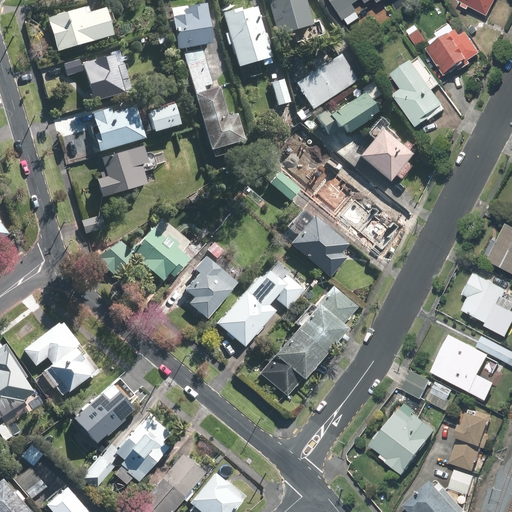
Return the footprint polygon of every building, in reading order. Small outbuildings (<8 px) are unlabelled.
[(309,28),(300,0),(264,0),(263,0),(275,39),(309,28)] [(326,0),(345,30),(360,21),(352,9),(360,3),(364,8),(373,3),(376,8),(389,0),(326,0)] [(457,0),(455,4),(486,20),(496,0),(457,0)] [(174,52),(181,51),(194,95),(191,96),(207,154),(240,144),(232,117),(227,118),(219,87),(204,92),(203,88),(210,86),(199,48),(209,47),(203,5),(168,10),(174,52)] [(269,66),(252,7),(220,16),(225,34),(222,35),(226,48),(228,47),(234,70),(238,69),(242,82),(259,77),(257,69),(269,66)] [(45,19),(54,53),(109,39),(102,11),(85,16),(83,9),(45,19)] [(450,27),(433,38),(435,41),(429,45),(431,50),(425,54),(443,81),(479,58),(465,36),(458,40),(450,27)] [(417,31),(408,38),(418,52),(427,46),(417,31)] [(79,61),(45,70),(48,82),(80,74),(88,104),(127,94),(119,63),(129,61),(126,49),(108,54),(109,58),(80,65),(79,61)] [(336,56),(293,85),(297,92),(295,94),(298,99),(301,97),(311,112),(354,83),(336,56)] [(391,100),(414,131),(443,110),(431,93),(439,87),(418,58),(389,79),(399,94),(391,100)] [(282,80),(270,83),(276,107),(288,104),(282,80)] [(324,111),(313,118),(328,140),(340,133),(342,137),(374,116),(360,95),(327,116),(324,111)] [(90,136),(95,155),(141,142),(139,135),(149,132),(150,136),(176,129),(170,107),(144,114),(146,121),(136,124),(131,109),(108,115),(107,111),(88,116),(93,135),(90,136)] [(376,131),(355,159),(388,184),(393,178),(399,182),(409,168),(404,164),(413,151),(402,142),(398,148),(376,131)] [(92,181),(98,200),(143,187),(138,168),(144,166),(139,149),(98,161),(103,178),(92,181)] [(297,191),(275,174),(265,186),(287,203),(297,191)] [(329,196),(322,205),(356,233),(371,214),(366,211),(372,203),(345,181),(331,198),(329,196)] [(101,215),(83,219),(87,233),(105,229),(101,215)] [(185,250),(193,241),(162,217),(136,250),(124,241),(97,257),(121,275),(137,255),(169,280),(174,273),(179,277),(194,257),(185,250)] [(309,218),(286,247),(327,279),(343,260),(337,256),(344,246),(309,218)] [(511,230),(505,226),(485,263),(511,277),(511,230)] [(209,265),(223,276),(231,265),(220,256),(222,253),(211,244),(203,254),(212,261),(209,265)] [(185,306),(204,321),(233,286),(200,260),(190,272),(194,276),(181,292),(191,299),(185,306)] [(240,293),(213,325),(242,349),(272,313),(265,307),(272,299),(286,311),(302,292),(284,277),(287,273),(274,262),(258,282),(254,279),(241,294),(240,293)] [(505,293),(472,276),(461,297),(466,300),(459,313),(496,332),(504,315),(507,317),(511,307),(511,305),(502,300),(505,293)] [(329,287),(257,374),(285,398),(298,381),(300,382),(342,332),(339,329),(355,309),(329,287)] [(56,322),(18,352),(32,369),(43,360),(48,367),(38,375),(50,389),(52,387),(61,398),(87,377),(89,379),(97,373),(56,322)] [(511,360),(511,353),(480,337),(474,349),(509,367),(511,360)] [(447,339),(429,376),(484,404),(493,386),(488,383),(497,364),(447,339)] [(0,417),(21,404),(11,388),(19,384),(7,366),(0,370),(0,417)] [(411,372),(400,391),(419,401),(429,382),(411,372)] [(116,376),(66,418),(92,449),(136,411),(126,401),(133,395),(116,376)] [(433,398),(430,405),(447,414),(452,404),(447,401),(452,392),(435,383),(428,396),(433,398)] [(376,460),(399,479),(434,434),(399,407),(367,448),(379,457),(376,460)] [(448,466),(472,473),(479,450),(478,450),(487,423),(463,415),(459,427),(456,426),(451,442),(455,443),(448,466)] [(132,479),(137,484),(166,449),(159,444),(167,433),(151,420),(148,424),(144,420),(138,428),(135,425),(112,454),(123,463),(112,475),(126,486),(132,479)] [(177,456),(131,510),(133,511),(168,511),(180,499),(184,502),(191,494),(187,490),(200,475),(177,456)] [(96,458),(78,481),(91,492),(109,469),(96,458)] [(30,468),(13,480),(28,500),(44,488),(30,468)] [(453,471),(447,490),(466,497),(473,478),(453,471)] [(186,511),(231,511),(243,497),(213,473),(188,504),(191,507),(186,511)] [(0,511),(26,511),(19,503),(22,500),(15,492),(11,495),(0,481),(0,511)] [(428,483),(401,507),(405,511),(463,511),(438,484),(434,489),(428,483)] [(81,511),(62,488),(40,506),(45,511),(81,511)]
